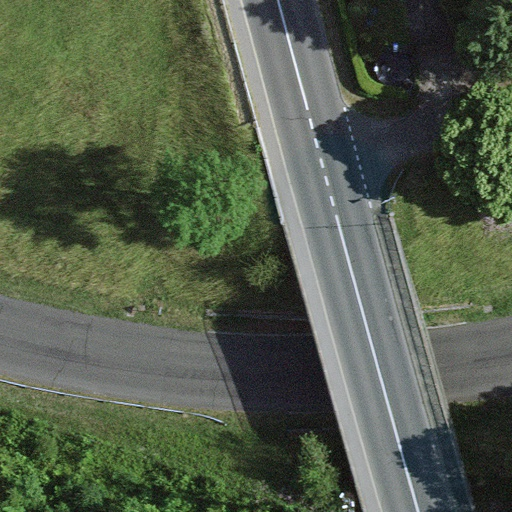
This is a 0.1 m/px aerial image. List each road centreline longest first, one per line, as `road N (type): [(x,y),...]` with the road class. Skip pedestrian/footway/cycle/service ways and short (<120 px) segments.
road 1 (tertiary): [(277,0),(419,511)]
road 2 (tertiary): [(511,357),(402,370),(242,369),(0,332)]
